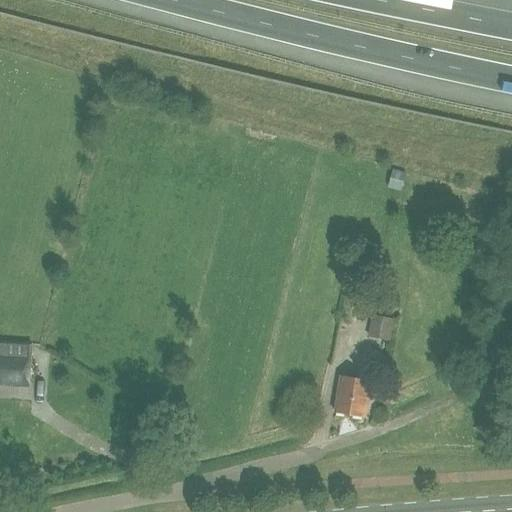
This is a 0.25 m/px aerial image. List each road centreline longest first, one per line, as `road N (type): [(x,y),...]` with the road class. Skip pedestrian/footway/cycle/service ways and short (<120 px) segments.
road 1 (unclassified): [(461,398),(319,451),(70,511)]
road 2 (motorway): [(160,0),(511,82)]
road 3 (primary): [(511,503),(388,511)]
road 4 (motorway): [(511,24),(391,0)]
